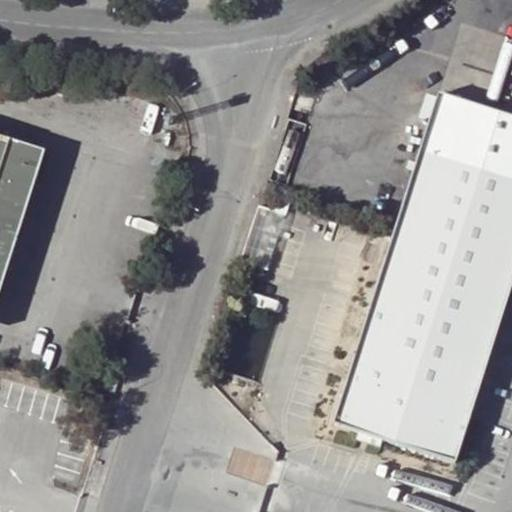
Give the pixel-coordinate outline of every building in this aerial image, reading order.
[(331,425),(452,462),(511,277),(511,118),(438,95),(331,425)] [(0,260),(35,150),(0,139),(0,260)] [(35,150),(0,260),(0,292),(44,153),(35,150)] [(258,203),(250,229),(264,233),(272,207),(258,203)] [(246,242),(241,258),(254,263),(259,246),(246,242)] [(271,250),(259,246),(254,263),(265,267),(271,250)] [(114,394),(117,385),(103,381),(101,389),(114,394)]
